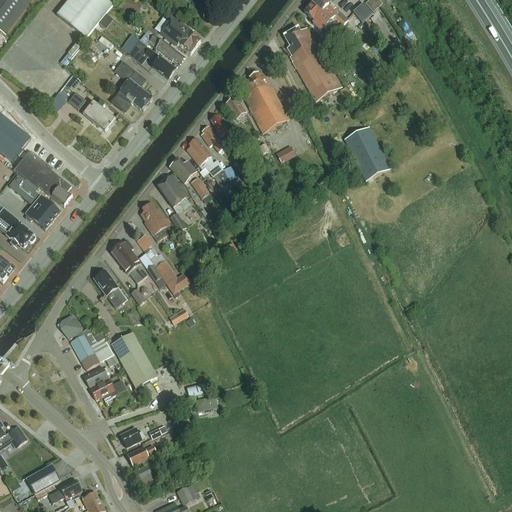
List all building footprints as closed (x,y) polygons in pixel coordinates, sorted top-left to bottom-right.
[(36,0),(0,0),(0,35),(6,40),(36,0)] [(112,0),(70,0),(56,17),(86,41),(116,3),(112,0)] [(142,5),(125,0),(122,11),(139,16),(142,5)] [(328,27),(329,28),(336,36),(348,23),(337,13),(335,15),(325,6),(328,2),(325,0),(318,0),(319,0),(318,0),(316,0),(311,7),(304,15),(314,24),(312,26),(321,34),(328,27)] [(372,0),(370,2),(377,10),(382,6),(376,0),(372,0)] [(373,14),(377,10),(370,2),(366,6),(373,14)] [(369,20),(373,17),(363,5),(352,14),(362,26),(365,23),(369,20)] [(174,19),(167,28),(161,36),(177,49),(179,47),(191,56),(201,44),(191,36),(189,31),(174,19)] [(316,105),(342,90),(307,30),(300,34),(298,30),(284,39),(290,49),(287,51),(292,59),(290,59),(293,64),(292,64),(316,105)] [(180,68),(185,61),(162,44),(163,43),(148,32),(140,43),(147,48),(151,44),(157,49),(156,51),(170,62),(171,61),(180,68)] [(138,65),(144,57),(152,63),(153,61),(156,63),(151,69),(167,81),(175,71),(149,51),(148,51),(139,44),(128,58),(138,65)] [(263,137),(289,123),(272,91),(265,89),(258,76),(249,80),(251,83),(243,87),(248,98),(243,101),(263,137)] [(83,84),(76,78),(65,90),(72,96),(83,84)] [(143,113),(152,101),(129,82),(117,97),(131,108),(133,106),(143,113)] [(76,95),(68,105),(78,113),(86,103),(76,95)] [(225,107),(236,123),(246,116),(235,100),(225,107)] [(364,127),(384,115),(376,101),(356,113),(364,127)] [(104,134),(114,122),(102,112),(105,108),(101,104),(97,108),(93,105),(83,117),(104,134)] [(217,135),(220,140),(223,138),(227,145),(228,145),(233,153),(237,150),(218,119),(211,123),(217,134),(217,135)] [(219,156),(225,151),(208,129),(202,134),(203,136),(201,138),(210,150),(213,147),(219,156)] [(366,185),(391,172),(369,130),(344,142),(366,185)] [(186,153),(202,173),(205,171),(212,181),(224,173),(217,163),(213,166),(211,160),(196,142),(189,147),(191,150),(186,153)] [(64,210),(73,200),(67,195),(71,190),(28,156),(23,162),(0,144),(0,162),(38,192),(39,190),(64,210)] [(295,159),(290,150),(276,158),(280,167),(295,159)] [(185,187),(198,176),(190,167),(186,171),(178,162),(169,170),(185,187)] [(229,183),(230,183),(236,180),(232,169),(224,172),(229,183)] [(60,215),(35,195),(37,193),(18,178),(8,189),(31,208),(34,208),(26,217),(27,218),(26,222),(30,224),(33,223),(45,233),(60,215)] [(187,200),(173,180),(171,178),(158,190),(173,211),(187,200)] [(190,186),(201,202),(209,197),(198,181),(190,186)] [(168,229),(170,227),(166,221),(164,223),(160,216),(158,217),(151,206),(142,212),(145,215),(141,218),(146,225),(144,226),(157,245),(166,240),(168,240),(171,238),(172,236),(173,235),(168,229)] [(239,224),(233,213),(226,217),(233,228),(239,224)] [(19,224),(6,214),(5,215),(0,221),(0,222),(12,232),(7,239),(13,243),(10,246),(16,251),(19,248),(23,252),(28,246),(29,246),(30,246),(33,246),(36,243),(35,240),(35,239),(18,225),(19,224)] [(177,217),(170,221),(179,236),(186,231),(177,217)] [(246,233),(248,232),(252,230),(249,223),(242,227),(243,229),(246,233)] [(246,233),(243,229),(241,230),(240,229),(235,231),(240,239),(249,234),(248,232),(246,233)] [(123,244),(117,249),(143,282),(148,279),(139,268),(141,267),(130,254),(133,252),(127,243),(124,246),(123,244)] [(137,287),(143,282),(117,249),(110,255),(127,277),(129,276),(137,287)] [(0,284),(3,287),(15,271),(0,259),(0,284)] [(155,270),(162,280),(173,297),(190,286),(183,276),(176,281),(165,263),(155,270)] [(162,280),(155,270),(153,268),(146,272),(155,285),(162,280)] [(122,307),(127,303),(118,291),(119,291),(106,273),(93,282),(106,300),(113,295),(122,307)] [(146,304),(140,296),(138,292),(131,297),(140,309),(146,304)] [(176,327),(189,319),(185,312),(171,320),(176,327)] [(105,363),(113,358),(104,342),(98,346),(87,332),(84,335),(85,337),(82,333),(83,332),(71,318),(62,325),(61,333),(69,343),(74,339),(76,341),(71,346),(86,374),(105,363)] [(195,327),(191,321),(187,324),(190,330),(195,327)] [(137,344),(133,336),(112,348),(136,392),(157,380),(153,373),(137,344)] [(156,371),(161,368),(147,339),(142,341),(156,371)] [(109,370),(118,365),(114,358),(113,358),(105,363),(109,370)] [(89,391),(108,381),(103,370),(84,380),(89,391)] [(103,400),(104,402),(105,404),(111,401),(111,400),(126,392),(121,383),(112,387),(109,383),(90,393),(96,403),(103,400)] [(189,399),(207,394),(205,384),(186,389),(189,399)] [(197,415),(218,411),(215,399),(195,403),(197,415)] [(182,425),(173,417),(167,424),(177,432),(182,425)] [(0,453),(13,444),(17,450),(27,443),(18,430),(9,437),(8,436),(5,438),(1,431),(3,430),(0,424),(0,453)] [(164,429),(149,436),(152,441),(167,434),(164,429)] [(141,442),(145,440),(142,435),(138,436),(135,431),(120,439),(126,451),(142,444),(141,442)] [(133,470),(149,462),(148,459),(157,455),(153,449),(145,453),(144,450),(127,458),(133,470)] [(133,475),(140,489),(158,480),(152,466),(133,475)] [(45,492),(60,484),(52,468),(26,482),(35,498),(45,492)] [(72,499),(81,494),(76,483),(68,488),(67,487),(60,491),(61,493),(48,499),(53,507),(65,501),(66,503),(72,500),(72,499)] [(187,490),(176,495),(183,509),(194,504),(187,490)] [(38,502),(47,497),(45,492),(35,498),(38,502)] [(103,511),(95,495),(82,502),(87,511),(103,511)]
